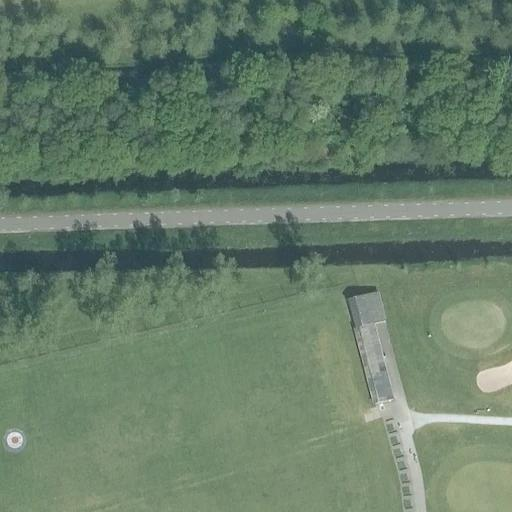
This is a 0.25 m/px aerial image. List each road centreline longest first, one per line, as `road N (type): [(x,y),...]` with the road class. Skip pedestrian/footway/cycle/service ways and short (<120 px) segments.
road 1 (track): [(0,84),(259,68),(511,70)]
road 2 (unclassified): [(511,210),(0,227)]
road 3 (track): [(381,328),(420,511)]
